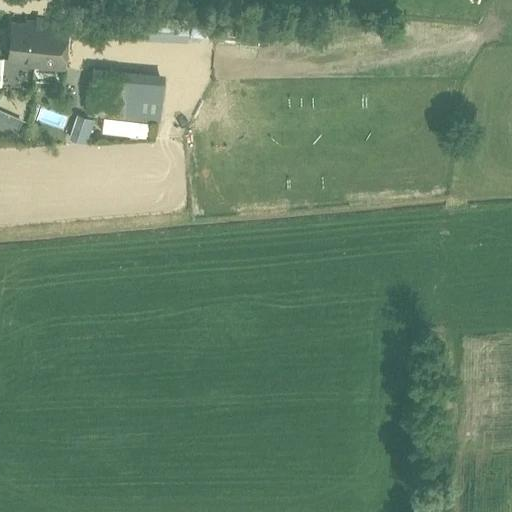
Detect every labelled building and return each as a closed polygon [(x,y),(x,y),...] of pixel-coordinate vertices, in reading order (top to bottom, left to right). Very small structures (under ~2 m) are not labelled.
[(114,38),(115,15),(107,15),(107,8),(99,8),(98,15),(93,14),(92,37),(114,38)] [(47,33),(47,23),(28,21),(27,24),(12,23),(11,34),(7,33),(5,49),(9,49),(8,60),(13,61),(13,64),(37,67),(36,33),(47,33)] [(36,33),(37,67),(64,70),(69,25),(47,23),(47,33),(36,33)] [(157,73),(95,67),(90,113),(152,119),(157,73)] [(0,130),(15,137),(23,120),(0,109),(0,130)] [(74,134),(86,138),(92,119),(80,115),(74,134)]
